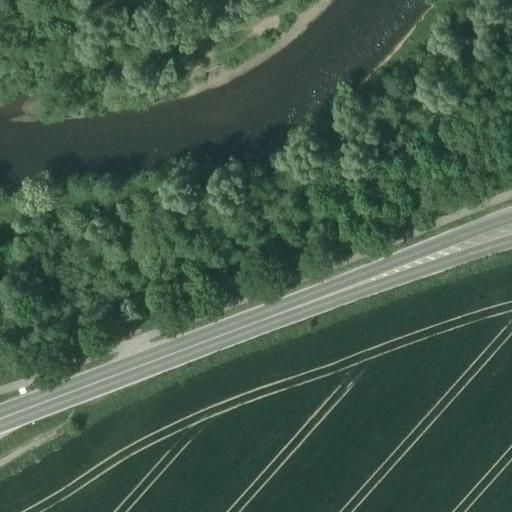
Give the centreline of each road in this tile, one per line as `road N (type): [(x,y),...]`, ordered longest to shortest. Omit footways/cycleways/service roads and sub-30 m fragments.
road 1 (secondary): [(374,279),(0,418)]
road 2 (track): [(181,0),(198,12),(0,79)]
road 3 (secondary): [(511,228),(374,279)]
road 4 (secondary): [(374,279),(511,243)]
